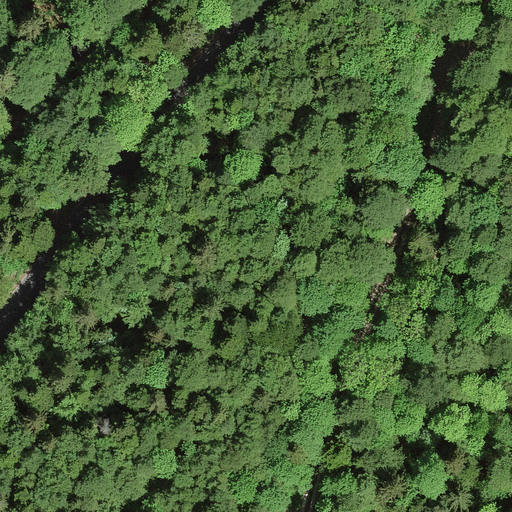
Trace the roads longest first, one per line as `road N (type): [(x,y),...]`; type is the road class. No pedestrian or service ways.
road 1 (track): [(308,511),(479,0)]
road 2 (tertiary): [(259,0),(0,326)]
road 3 (track): [(0,157),(155,0)]
